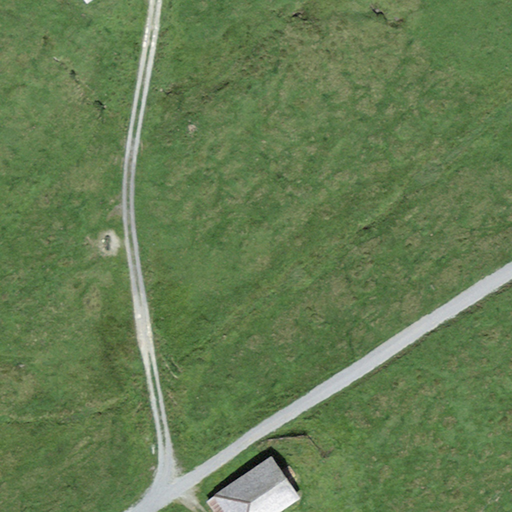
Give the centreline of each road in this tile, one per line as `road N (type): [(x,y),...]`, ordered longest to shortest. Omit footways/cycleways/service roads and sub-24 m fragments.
road 1 (track): [(162,0),(136,185),(176,494)]
road 2 (track): [(148,511),(511,280)]
